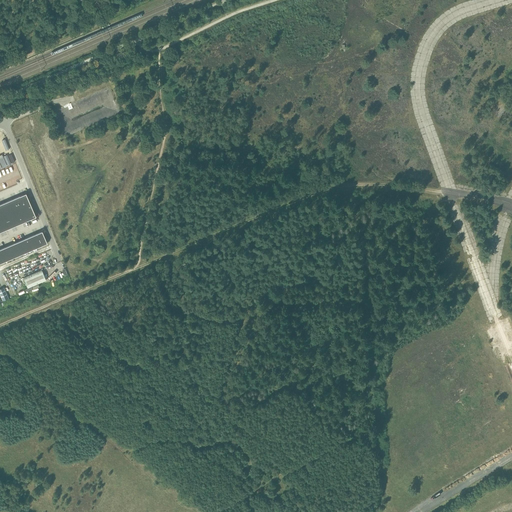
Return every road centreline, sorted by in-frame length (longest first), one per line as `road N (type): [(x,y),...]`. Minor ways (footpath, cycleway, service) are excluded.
road 1 (track): [(137,268),(0,326)]
road 2 (track): [(129,12),(0,68)]
